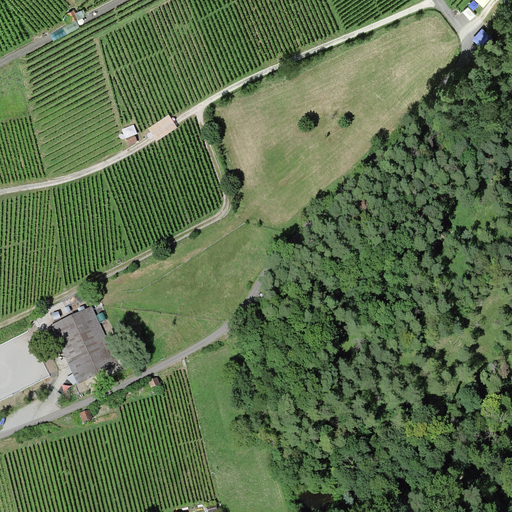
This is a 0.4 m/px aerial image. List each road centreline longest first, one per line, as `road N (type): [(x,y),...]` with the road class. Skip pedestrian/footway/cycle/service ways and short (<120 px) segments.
road 1 (unclassified): [(0,429),(165,364),(225,327),(282,252),(475,47),(440,0)]
road 2 (track): [(432,0),(259,73),(95,168),(0,192)]
road 3 (track): [(196,111),(226,199),(215,219),(0,326)]
road 4 (track): [(366,511),(511,459)]
road 5 (residential): [(119,0),(0,62)]
